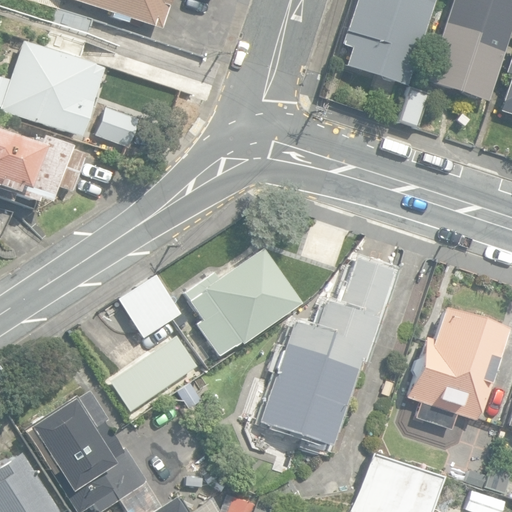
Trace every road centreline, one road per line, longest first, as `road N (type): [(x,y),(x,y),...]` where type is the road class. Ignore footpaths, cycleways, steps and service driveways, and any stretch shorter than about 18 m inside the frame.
road 1 (tertiary): [(0,316),(251,149)]
road 2 (tertiary): [(251,149),(287,152),(511,224)]
road 3 (residential): [(294,0),(251,149)]
